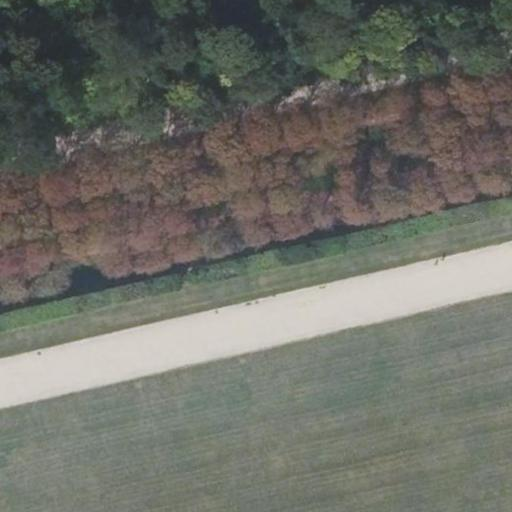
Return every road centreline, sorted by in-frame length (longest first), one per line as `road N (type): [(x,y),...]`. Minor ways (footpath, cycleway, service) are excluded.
road 1 (track): [(0,378),(511,260)]
road 2 (track): [(0,156),(511,44)]
